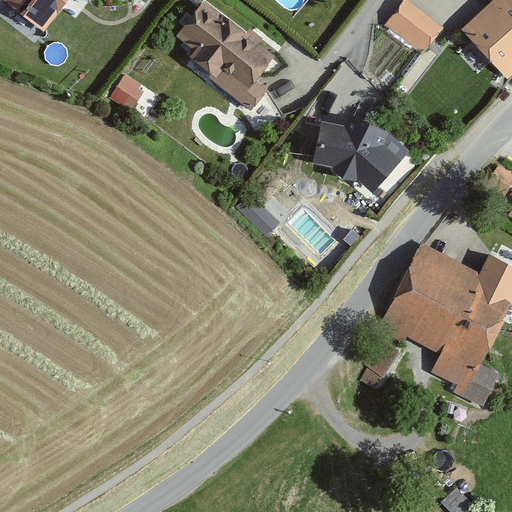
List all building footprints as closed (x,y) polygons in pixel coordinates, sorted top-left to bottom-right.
[(10,0),(9,2),(48,32),(73,0),(10,0)] [(445,30),(409,0),(387,26),(424,56),(445,30)] [(511,0),(493,0),(462,30),(507,79),(511,73),(511,0)] [(209,4),(183,37),(199,49),(195,55),(219,74),(216,78),(255,108),(270,90),(259,82),(280,56),(263,44),(268,37),(234,10),(227,18),(209,4)] [(116,95),(135,103),(144,83),(125,75),(116,95)] [(343,170),(369,182),(380,192),(408,162),(393,148),(400,132),(360,113),(353,129),(331,124),(322,165),(343,170)] [(271,238),(285,223),(250,191),(236,207),(271,238)] [(511,318),(511,263),(496,256),(487,275),(425,244),(384,326),(446,357),(438,373),(476,392),(511,318)] [(357,370),(375,386),(404,355),(386,339),(357,370)]
